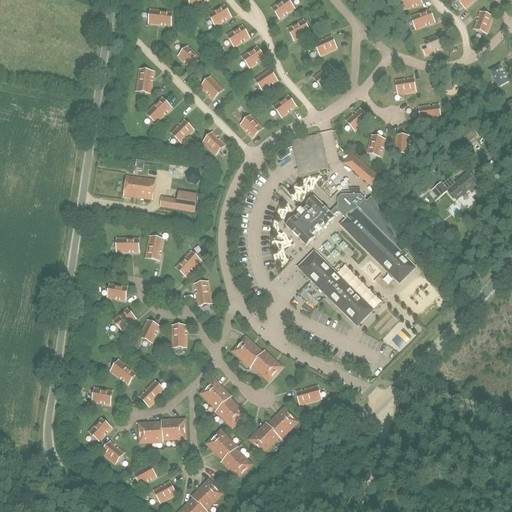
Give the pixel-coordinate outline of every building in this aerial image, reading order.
[(281,20),(295,10),(288,0),(283,0),(272,8),(281,20)] [(397,0),(402,12),(422,5),(420,0),(397,0)] [(457,0),(467,9),(476,0),(457,0)] [(217,27),(232,18),(224,5),(209,15),(217,27)] [(171,27),(172,12),(151,10),(149,24),(171,27)] [(416,30),(435,24),(430,10),(411,17),(416,30)] [(488,34),(493,18),(480,13),(474,29),(488,34)] [(295,42),(310,33),(303,20),(288,29),(295,42)] [(235,48),(250,38),(242,26),(227,36),(235,48)] [(438,51),(447,48),(441,34),(424,41),(427,50),(423,52),(425,57),(435,53),(434,51),(438,50),(438,51)] [(321,57),(337,50),(331,37),(315,44),(321,57)] [(191,70),(201,59),(189,47),(178,58),(191,70)] [(250,69),(265,59),(257,47),(242,57),(250,69)] [(326,88),(339,77),(329,66),(316,77),(326,88)] [(499,89),(510,83),(502,67),(491,72),(499,89)] [(264,93),(279,83),(270,70),(256,80),(264,93)] [(151,94),(154,73),(139,71),(136,92),(151,94)] [(213,100),(224,90),(211,78),(201,88),(213,100)] [(398,96),(415,93),(413,78),(396,81),(398,96)] [(283,118),(296,107),(286,96),(273,107),(283,118)] [(156,124),(172,109),(162,99),(146,113),(156,124)] [(421,122),(441,119),(439,105),(419,107),(421,122)] [(356,132),(369,121),(360,110),(347,121),(356,132)] [(253,139),(263,129),(252,116),(241,126),(253,139)] [(182,143),(194,131),(184,121),(171,133),(182,143)] [(464,147),(475,138),(467,127),(456,136),(464,147)] [(322,129),(311,131),(312,137),(323,135),(322,129)] [(216,156),(226,145),(214,133),(203,143),(216,156)] [(381,157),(386,140),(372,136),(367,153),(381,157)] [(301,174),(329,170),(325,137),(296,141),(301,174)] [(410,155),(411,137),(396,137),(395,154),(410,155)] [(484,148),(479,151),(489,166),(493,162),(484,148)] [(377,190),(385,181),(351,154),(344,163),(377,190)] [(178,178),(189,173),(185,165),(174,170),(178,178)] [(472,194),(478,189),(472,181),(474,179),(469,172),(447,189),(450,193),(456,201),(469,191),(472,194)] [(153,201),(156,181),(127,177),(124,197),(153,201)] [(438,199),(439,198),(447,191),(441,183),(432,191),(431,191),(438,199)] [(196,203),(197,196),(179,193),(178,200),(162,197),(160,207),(194,213),(196,203)] [(367,201),(360,195),(342,195),(338,199),(338,206),(331,213),(314,197),(285,226),(306,246),(315,237),(313,236),(324,225),(326,226),(335,218),(334,216),(337,213),(340,214),(346,219),(342,224),(400,281),(413,268),(403,259),(407,255),(371,197),(367,201)] [(445,225),(439,218),(432,223),(438,230),(445,225)] [(160,261),(164,240),(150,238),(146,259),(160,261)] [(139,253),(139,239),(117,239),(117,253),(139,253)] [(187,278),(201,262),(190,252),(176,268),(187,278)] [(358,324),(371,311),(314,254),(301,268),(358,324)] [(378,288),(387,279),(377,269),(368,278),(378,288)] [(198,307),(212,304),(209,283),(194,286),(198,307)] [(125,301),(127,287),(106,284),(104,298),(125,301)] [(316,306),(319,302),(313,297),(309,301),(316,306)] [(120,334),(136,320),(127,309),(110,323),(120,334)] [(151,347),(160,328),(147,321),(138,340),(151,347)] [(172,348),(187,348),(187,327),(172,327),(172,348)] [(410,339),(417,349),(423,345),(416,334),(410,339)] [(251,368),(252,367),(263,354),(246,339),(234,353),(251,368)] [(407,343),(402,346),(410,357),(414,353),(407,343)] [(265,353),(263,354),(252,367),(269,382),(281,367),(265,353)] [(128,385),(137,374),(120,361),(111,372),(128,385)] [(150,407),(165,392),(155,382),(139,397),(150,407)] [(230,399),(231,398),(215,382),(202,395),(218,411),(230,399)] [(300,405),(321,400),(317,386),(297,392),(300,405)] [(110,406),(113,391),(95,388),(93,403),(110,406)] [(246,415),(230,399),(218,411),(217,413),(233,429),(246,415)] [(267,425),(280,438),(282,439),(298,423),(284,410),(268,426),(267,424),(267,425)] [(100,442),(112,429),(101,419),(89,432),(100,442)] [(162,422),(163,441),(185,440),(184,421),(162,422)] [(163,441),(162,422),(162,424),(139,425),(140,444),(163,443),(163,441)] [(264,454),(280,438),(267,425),(251,440),(264,454)] [(222,463),(236,450),(236,449),(237,448),(224,434),(210,448),(224,461),(222,463)] [(115,464),(125,453),(111,442),(102,453),(115,464)] [(236,450),(222,463),(239,479),(252,466),(236,450)] [(141,486),(156,478),(149,465),(134,473),(141,486)] [(230,481),(235,477),(227,469),(222,473),(230,481)] [(193,498),(206,511),(222,495),(209,482),(193,498)] [(162,504),(177,496),(170,483),(155,491),(162,504)] [(206,511),(193,498),(192,498),(194,500),(181,511),(206,511)]
